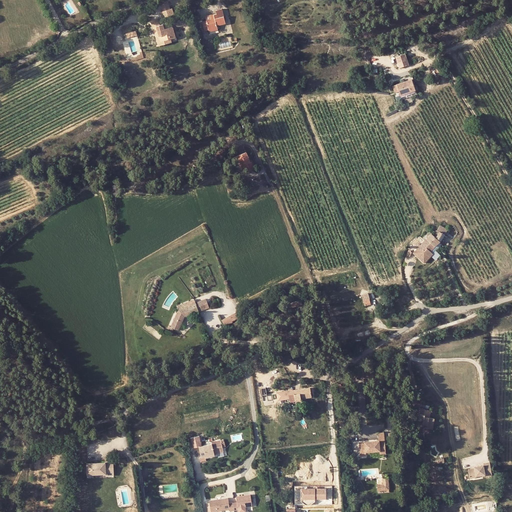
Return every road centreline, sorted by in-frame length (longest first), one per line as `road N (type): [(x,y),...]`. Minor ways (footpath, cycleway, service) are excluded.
road 1 (residential): [(511,296),(428,310),(350,362),(274,347),(132,403),(122,416),(125,450),(140,471),(146,511)]
road 2 (unclassified): [(131,0),(0,69)]
road 3 (unknown): [(511,164),(455,64),(447,64)]
